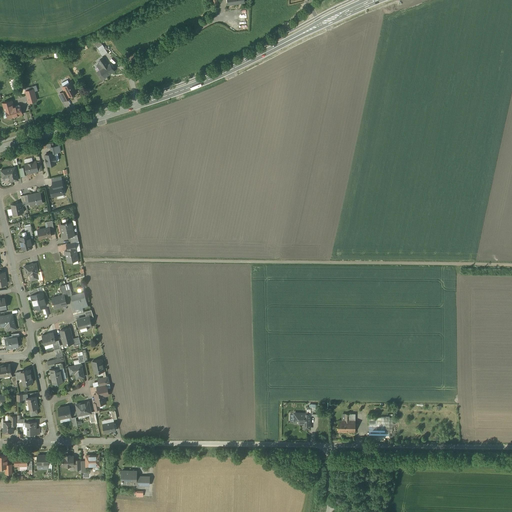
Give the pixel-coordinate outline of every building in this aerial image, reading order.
[(100,70),(97,72),(102,79),(114,71),(110,64),(108,65),(104,58),(99,62),(100,63),(97,65),(100,70)] [(72,82),(63,87),(65,91),(66,91),(69,96),(71,95),(77,92),(72,82)] [(33,89),(26,91),(29,103),(36,101),(33,89)] [(69,96),(66,91),(65,91),(58,95),(62,102),(70,98),(69,96)] [(11,101),(3,103),(5,110),(6,110),(9,119),(22,115),(23,114),(20,105),(13,107),(11,101)] [(61,153),(60,146),(51,148),(52,154),(46,155),(49,167),(58,166),(55,154),(61,153)] [(32,162),(29,162),(29,163),(25,164),(27,173),(30,172),(31,173),(35,172),(38,171),(38,170),(36,161),(32,162)] [(15,167),(1,170),(2,176),(9,174),(11,181),(18,180),(17,174),(16,173),(17,173),(15,167)] [(61,179),(52,181),(54,186),(50,187),(52,196),(53,196),(56,196),(56,195),(63,194),(61,186),(63,186),(61,179)] [(29,195),(31,204),(37,203),(37,204),(42,203),(40,193),(29,195)] [(21,202),(11,204),(13,214),(23,212),(21,202)] [(72,222),(67,223),(67,221),(66,222),(66,223),(61,224),(63,233),(62,233),(63,238),(69,236),(74,235),(72,222)] [(48,228),(38,230),(40,238),(52,236),(50,229),(50,227),(48,228)] [(77,234),(74,235),(69,236),(71,243),(74,242),(79,241),(77,234)] [(30,235),(20,237),(22,249),(32,247),(30,235)] [(75,249),(66,251),(68,262),(73,261),(73,259),(77,258),(75,249)] [(36,264),(24,266),(26,275),(32,274),(33,279),(31,279),(31,280),(38,278),(39,278),(38,272),(36,264)] [(40,293),(30,296),(31,300),(33,299),(35,309),(46,306),(42,292),(40,293)] [(84,292),(71,295),(75,309),(82,307),(81,302),(87,301),(84,292)] [(63,295),(57,297),(57,298),(53,299),(53,298),(52,298),(55,308),(60,307),(60,306),(67,305),(64,295),(63,295)] [(12,314),(0,316),(0,323),(4,323),(6,330),(15,328),(12,314)] [(89,316),(77,319),(80,330),(81,330),(80,328),(86,326),(87,330),(88,329),(88,328),(92,327),(89,316)] [(70,328),(60,330),(64,344),(64,343),(67,342),(68,343),(73,342),(73,339),(72,337),(71,337),(70,333),(71,333),(70,328)] [(54,332),(42,335),(44,344),(55,341),(56,341),(54,332)] [(16,337),(8,338),(8,339),(4,339),(6,349),(18,347),(16,337)] [(79,337),(73,339),(73,342),(74,346),(81,344),(79,337)] [(102,359),(92,361),(95,373),(104,371),(102,359)] [(10,364),(6,365),(0,366),(0,375),(0,377),(5,376),(5,375),(12,374),(10,364)] [(81,364),(69,366),(71,374),(77,372),(78,378),(84,377),(81,364)] [(56,368),(50,370),(52,376),(51,376),(51,379),(52,379),(53,383),(63,381),(60,368),(60,367),(56,368)] [(30,369),(21,371),(22,377),(24,384),(33,382),(30,369)] [(104,380),(98,381),(99,386),(105,384),(105,385),(110,384),(108,376),(103,377),(104,380)] [(105,384),(99,386),(97,386),(98,393),(103,392),(103,390),(106,389),(106,387),(105,385),(105,384)] [(98,393),(95,394),(96,402),(97,404),(99,404),(106,403),(104,395),(109,394),(107,387),(106,387),(106,389),(103,390),(103,392),(98,393)] [(36,396),(26,399),(27,402),(29,401),(29,404),(30,409),(31,415),(38,414),(37,408),(38,408),(36,396)] [(89,402),(83,403),(84,403),(77,404),(76,404),(79,415),(85,413),(85,414),(91,413),(89,402)] [(69,406),(58,408),(60,419),(72,416),(69,406)] [(306,413),(310,413),(310,415),(318,415),(318,408),(306,407),(306,413)] [(306,413),(294,413),(294,422),(304,422),(304,428),(310,428),(310,415),(310,413),(306,413)] [(338,431),(355,431),(355,414),(342,414),(342,420),(338,420),(338,431)] [(395,417),(369,417),(369,436),(395,437),(395,417)] [(13,425),(13,422),(10,422),(6,422),(6,419),(1,419),(1,426),(3,426),(4,432),(5,432),(5,433),(7,433),(8,432),(13,432),(13,431),(13,426),(13,425)] [(114,421),(103,424),(105,432),(116,430),(114,421)] [(36,422),(26,422),(26,426),(28,426),(28,434),(36,433),(36,422)] [(27,455),(15,455),(15,465),(27,465),(27,461),(27,455)] [(48,459),(48,455),(38,455),(38,465),(48,464),(48,459)] [(70,455),(65,455),(65,456),(62,456),(63,466),(73,465),(75,465),(75,460),(73,460),(73,456),(70,456),(70,455)] [(99,455),(86,455),(86,461),(86,466),(99,465),(99,455)] [(129,470),(122,470),(122,483),(136,483),(136,476),(137,471),(129,471),(129,470)] [(150,476),(136,476),(136,483),(137,484),(137,485),(149,485),(150,476)]
